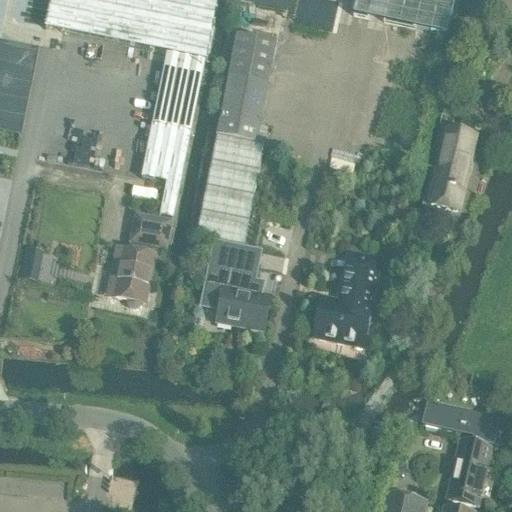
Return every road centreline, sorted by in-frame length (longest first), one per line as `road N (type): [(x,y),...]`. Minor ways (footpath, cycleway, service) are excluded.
road 1 (unknown): [(346,65),(266,406),(195,483)]
road 2 (unknown): [(48,48),(0,305)]
road 3 (tertiary): [(208,511),(176,453),(138,425),(0,410)]
